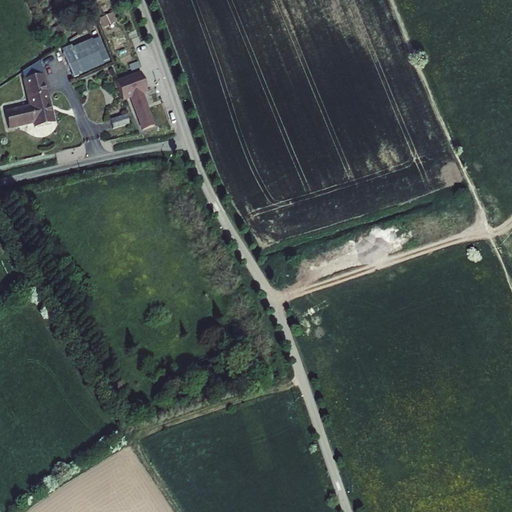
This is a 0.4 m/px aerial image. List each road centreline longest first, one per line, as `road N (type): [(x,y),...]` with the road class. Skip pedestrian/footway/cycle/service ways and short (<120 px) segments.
road 1 (residential): [(188,143),(292,351),(347,511)]
road 2 (track): [(303,379),(129,440),(24,511)]
road 3 (track): [(486,228),(270,303)]
road 4 (residential): [(0,182),(188,143)]
road 5 (residential): [(138,0),(188,143)]
